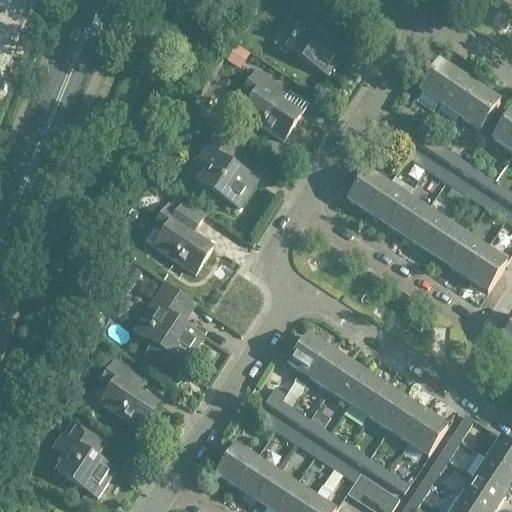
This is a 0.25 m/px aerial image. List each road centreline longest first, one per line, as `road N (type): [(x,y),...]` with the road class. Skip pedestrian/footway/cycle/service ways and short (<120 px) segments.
road 1 (residential): [(453,382),(474,342),(466,324),(296,203)]
road 2 (secondary): [(0,237),(98,0)]
road 3 (residential): [(164,487),(308,295)]
road 4 (residential): [(296,203),(421,4)]
road 5 (residential): [(453,382),(308,295)]
